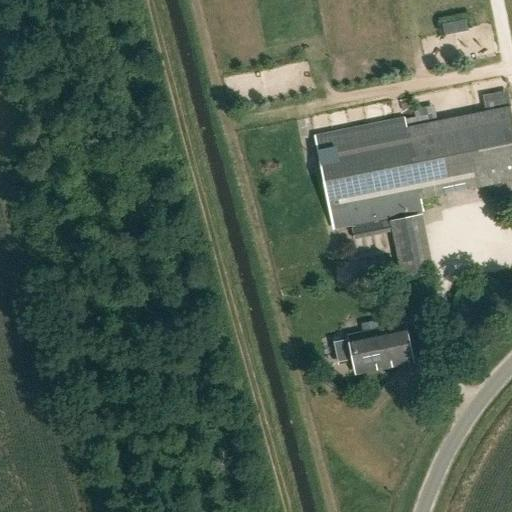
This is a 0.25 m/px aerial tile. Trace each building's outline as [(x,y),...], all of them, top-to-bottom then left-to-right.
[(467,21),(443,25),(446,37),(469,32),(467,21)] [(466,89),(436,91),(437,105),(467,103),(466,89)] [(314,136),(333,229),(422,211),(421,205),(420,200),(511,181),(511,110),(406,132),(403,118),(314,136)] [(425,275),(414,216),(351,228),(353,239),(392,232),(398,269),(361,276),(363,286),(425,275)] [(400,329),(397,327),(388,329),(386,331),(350,339),(357,371),(411,360),(404,328),(400,329)]
